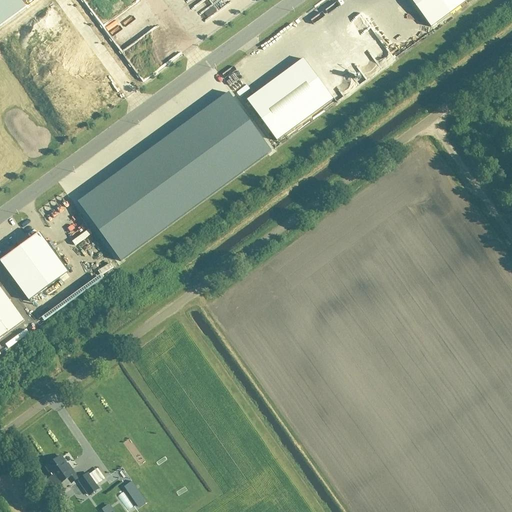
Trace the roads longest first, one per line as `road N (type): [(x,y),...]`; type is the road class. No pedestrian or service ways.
road 1 (unclassified): [(0,437),(429,122)]
road 2 (unclassified): [(0,218),(296,0)]
road 3 (unclassified): [(511,238),(429,122)]
